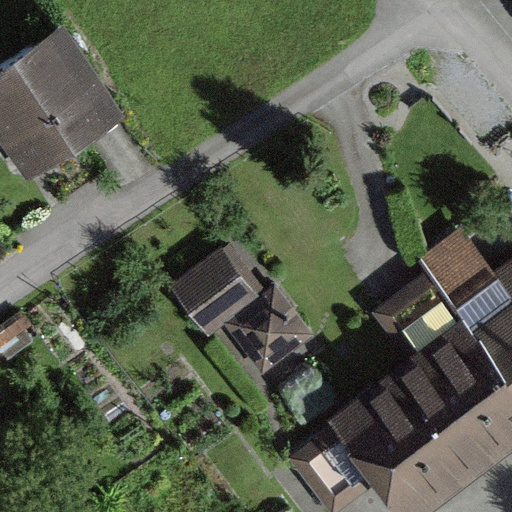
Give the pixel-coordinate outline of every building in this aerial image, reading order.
[(63,16),(0,57),(0,118),(29,162),(120,102),(63,16)] [(454,297),(498,264),(465,222),(421,255),(454,297)] [(226,243),(173,281),(208,328),(260,289),(226,243)] [(466,311),(511,370),(511,252),(498,264),(454,297),(466,311)] [(277,287),(227,325),(262,372),(313,334),(277,287)] [(511,442),(511,370),(466,311),(404,358),(485,463),(511,442)] [(422,511),(485,463),(404,358),(337,408),(345,418),(302,450),(339,499),(378,469),(410,511),(422,511)]
